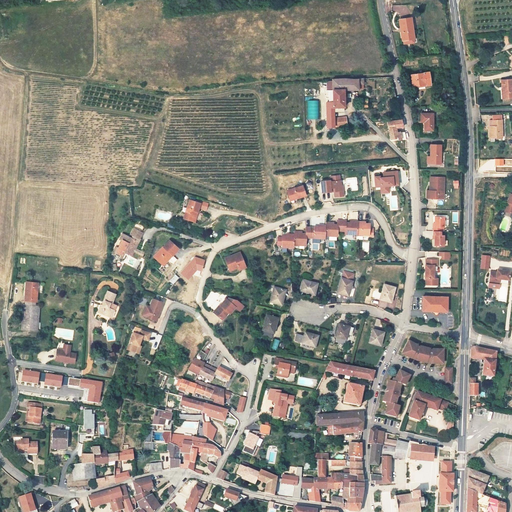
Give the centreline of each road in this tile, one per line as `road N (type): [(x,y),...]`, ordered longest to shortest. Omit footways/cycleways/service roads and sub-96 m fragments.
road 1 (residential): [(343,511),(175,472),(83,494),(49,491),(0,457)]
road 2 (secondary): [(464,336),(468,109),(453,0)]
road 3 (track): [(86,79),(179,92),(397,73)]
road 4 (residential): [(413,257),(407,122),(380,0)]
road 5 (track): [(27,72),(5,317)]
road 6 (residential): [(413,257),(390,242),(377,213),(358,206),(216,246)]
